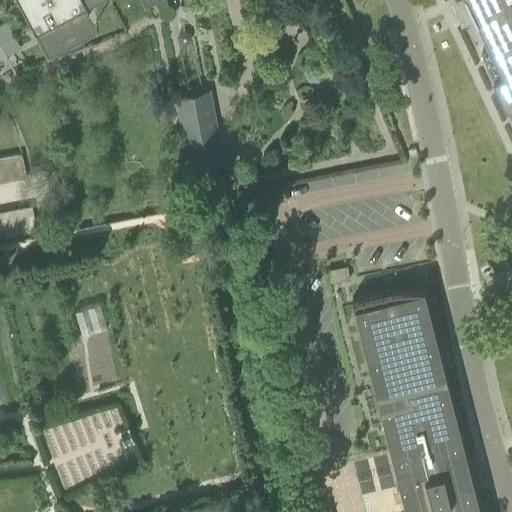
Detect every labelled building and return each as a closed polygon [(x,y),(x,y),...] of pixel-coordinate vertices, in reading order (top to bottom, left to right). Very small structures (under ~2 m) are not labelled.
[(21,0),(35,27),(86,0),(21,0)] [(511,0),(466,0),(468,2),(467,2),(467,3),(459,7),(467,25),(481,18),(493,44),(483,49),(511,110),(511,0)] [(6,20),(0,23),(0,58),(21,47),(6,20)] [(210,88),(175,95),(189,167),(224,160),(210,88)] [(10,154),(15,179),(27,176),(22,152),(10,154)] [(15,179),(10,154),(0,156),(0,163),(4,181),(15,179)] [(21,208),(25,232),(37,229),(32,205),(21,208)] [(25,232),(21,208),(9,210),(14,234),(25,232)] [(14,234),(9,210),(0,211),(0,224),(2,236),(14,234)] [(191,239),(180,241),(182,255),(193,253),(191,239)] [(480,511),(468,462),(455,409),(453,403),(423,285),(393,293),(383,296),(354,303),(352,303),(405,511),(480,511)] [(74,310),(82,332),(107,323),(99,301),(74,310)]
